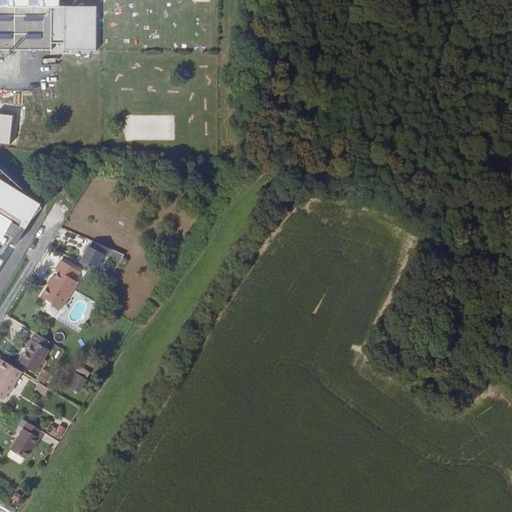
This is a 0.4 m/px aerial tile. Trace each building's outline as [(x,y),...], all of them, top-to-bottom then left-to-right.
[(0,50),(32,52),(32,46),(41,46),(42,35),(0,32),(0,50)] [(0,164),(0,171),(24,186),(0,164)] [(0,229),(8,235),(11,230),(15,232),(12,237),(17,240),(27,224),(23,222),(26,218),(28,220),(40,207),(43,204),(40,202),(42,197),(24,186),(0,171),(0,229)] [(108,250),(94,244),(90,250),(88,249),(80,263),(95,271),(102,256),(104,257),(108,250)] [(119,265),(123,257),(111,252),(107,259),(113,262),(119,265)] [(74,279),(79,270),(63,260),(58,269),(61,271),(56,280),(53,285),(51,284),(44,298),(65,309),(81,283),(77,280),(74,279)] [(110,279),(119,265),(113,262),(106,277),(110,279)] [(45,347),(49,341),(36,334),(32,341),(33,341),(20,361),(36,371),(41,362),(44,364),(47,360),(44,358),(49,349),(45,347)] [(0,381),(7,386),(18,369),(1,358),(0,358),(0,381)] [(78,392),(93,369),(82,362),(68,385),(78,392)] [(37,381),(44,385),(51,374),(44,370),(37,381)] [(34,390),(45,395),(49,387),(37,382),(34,390)] [(41,431),(27,423),(10,450),(25,459),(38,438),(37,437),(41,431)] [(52,438),(57,441),(64,429),(60,426),(57,429),(51,426),(48,432),(54,435),(52,438)]
